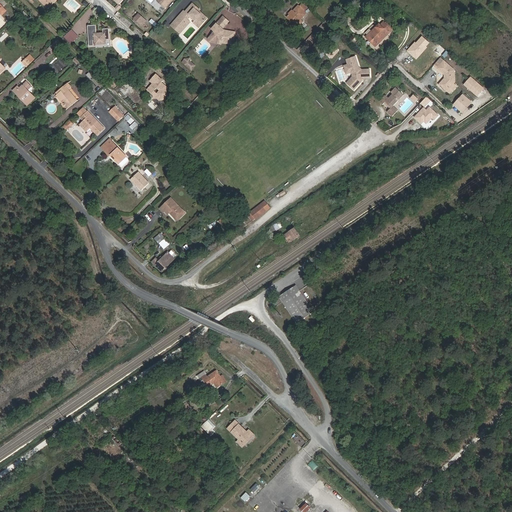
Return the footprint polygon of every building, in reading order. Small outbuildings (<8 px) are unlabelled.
[(305,11),(310,7),(303,1),(299,5),(305,11)] [(204,19),(198,14),(199,13),(195,9),(197,7),(193,3),(184,13),(183,12),(175,19),(181,25),(186,21),(189,17),(194,21),(192,23),(197,27),(204,19)] [(293,10),(290,14),(287,16),(291,19),(293,17),(294,19),(296,22),(301,18),(306,12),(305,11),(299,5),(293,10)] [(206,17),(201,12),(201,11),(197,7),(195,9),(199,13),(198,14),(204,19),(206,17)] [(144,19),(139,13),(134,18),(139,24),(144,19)] [(230,20),(223,14),(212,27),(215,30),(209,37),(211,41),(214,41),(216,40),(234,43),(237,32),(226,30),(222,27),(230,20)] [(175,19),(169,25),(175,32),(181,25),(175,19)] [(175,32),(178,34),(188,23),(186,21),(181,25),(175,32)] [(380,23),(366,36),(375,47),(393,31),(384,21),(381,23),(380,23)] [(97,25),(90,25),(90,45),(95,45),(95,40),(98,40),(98,42),(107,42),(107,39),(110,39),(110,28),(104,28),(104,32),(98,32),(97,25)] [(78,36),(72,30),(64,37),(70,43),(78,36)] [(62,45),(57,39),(51,45),(56,50),(62,45)] [(430,51),(440,59),(447,50),(438,42),(430,51)] [(65,48),(62,45),(56,50),(59,53),(65,48)] [(339,51),(336,48),(329,54),(333,58),(339,51)] [(27,57),(29,60),(25,63),(27,66),(34,60),(30,55),(27,57)] [(350,62),(346,63),(348,72),(352,71),(355,74),(347,80),(353,88),(363,80),(361,78),(362,78),(371,78),(371,70),(363,69),(363,71),(361,71),(359,55),(349,57),(350,62)] [(72,59),(78,65),(81,61),(76,56),(72,59)] [(190,58),(185,58),(185,64),(191,68),(194,65),(190,62),(190,58)] [(459,81),(457,69),(447,61),(441,68),(448,74),(451,74),(451,78),(449,78),(443,84),(451,91),(459,81)] [(98,85),(101,82),(95,75),(91,79),(98,85)] [(166,96),(166,89),(160,85),(161,83),(163,80),(156,75),(151,80),(154,83),(148,90),(153,94),(153,97),(156,97),(158,95),(163,99),(166,96)] [(464,84),(478,97),(486,88),(471,76),(464,84)] [(19,87),(17,85),(12,90),(27,106),(36,98),(28,90),(32,86),(27,80),(19,87)] [(72,86),(69,81),(54,93),(67,109),(78,100),(69,88),(72,86)] [(390,97),(388,93),(380,99),(383,103),(387,100),(391,107),(387,110),(390,115),(399,109),(395,104),(405,96),(399,87),(392,92),(394,94),(390,97)] [(462,113),(473,101),(464,93),(453,104),(462,113)] [(430,105),(427,109),(424,106),(415,117),(424,125),(431,117),(435,120),(440,114),(430,105)] [(116,106),(111,111),(119,120),(124,115),(116,106)] [(98,121),(96,123),(90,116),(92,115),(88,110),(80,117),(83,121),(79,124),(86,132),(90,128),(96,135),(105,128),(98,121)] [(73,125),(70,121),(64,127),(67,130),(73,125)] [(129,157),(111,137),(102,146),(110,155),(113,154),(114,156),(123,166),(129,160),(129,157)] [(151,181),(139,170),(132,177),(139,183),(144,188),(151,181)] [(179,218),(185,213),(171,198),(160,208),(163,212),(165,211),(167,214),(169,212),(170,213),(171,212),(172,214),(171,214),(175,218),(179,218)] [(258,204),(258,205),(248,213),(249,215),(249,216),(251,219),(268,207),(266,205),(263,207),(260,203),(258,204)] [(294,227),(284,234),(289,242),(300,235),(294,227)] [(161,233),(154,237),(157,242),(161,239),(162,241),(165,238),(161,233)] [(161,256),(154,263),(162,271),(178,255),(172,249),(163,257),(161,256)] [(296,284),(279,295),(282,300),(300,289),(296,284)] [(297,322),(314,311),(300,289),(282,300),(297,322)] [(222,376),(212,363),(197,373),(203,381),(209,377),(213,382),(222,376)] [(234,416),(225,424),(237,438),(244,432),(240,426),(241,424),(234,416)] [(210,418),(202,425),(209,432),(216,426),(210,418)] [(256,482),(251,489),(255,492),(260,485),(256,482)] [(304,511),(305,511),(311,506),(307,502),(301,508),(304,511)]
